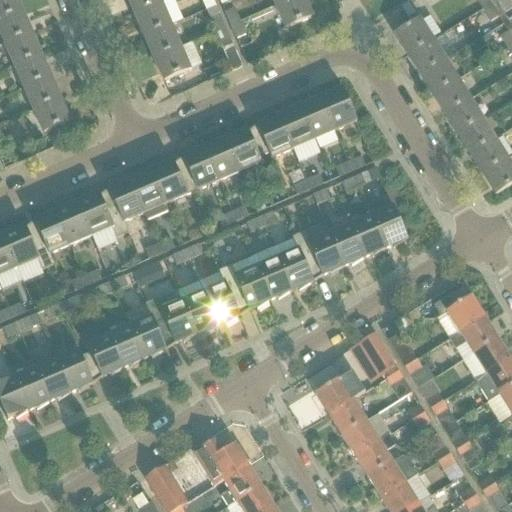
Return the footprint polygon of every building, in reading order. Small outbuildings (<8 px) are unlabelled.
[(0,0),(0,22),(21,13),(15,0),(0,0)] [(128,0),(136,16),(160,5),(157,0),(128,0)] [(160,5),(136,16),(145,38),(170,27),(183,22),(173,0),(160,5)] [(201,0),(203,3),(206,12),(216,7),(212,0),(201,0)] [(302,0),(293,0),(277,7),(286,30),(311,19),(302,0)] [(487,0),(474,0),(482,11),(491,6),(487,0)] [(505,0),(502,0),(496,4),(503,16),(511,10),(505,0)] [(491,6),(482,11),(490,24),(499,18),(491,6)] [(225,14),(231,27),(240,23),(235,10),(225,14)] [(0,22),(0,31),(6,46),(31,35),(21,13),(0,22)] [(210,20),(216,34),(225,29),(220,16),(210,20)] [(413,26),(396,37),(408,57),(431,43),(430,41),(440,35),(430,18),(420,24),(419,23),(413,26)] [(240,23),(231,27),(236,40),(246,36),(240,23)] [(145,38),(155,60),(179,49),(170,27),(145,38)] [(231,43),(225,29),(216,34),(222,47),(233,72),(242,68),(231,43)] [(511,39),(508,34),(499,39),(507,51),(511,47),(511,39)] [(6,46),(15,68),(40,57),(31,35),(6,46)] [(408,57),(421,77),(444,63),(431,43),(408,57)] [(179,49),(155,60),(165,83),(189,72),(179,49)] [(15,68),(25,90),(50,79),(40,57),(15,68)] [(421,77),(433,97),(456,82),(444,63),(421,77)] [(25,90),(34,112),(59,101),(50,79),(25,90)] [(433,97),(445,117),(468,102),(456,82),(433,97)] [(334,92),(320,100),(335,133),(356,124),(342,91),(336,95),(334,92)] [(313,101),(299,109),(314,142),(335,133),(320,100),(315,104),(313,101)] [(59,101),(34,112),(44,135),(69,124),(59,101)] [(445,117),(458,136),(481,122),(468,102),(445,117)] [(292,110),(278,118),(293,151),(314,142),(299,109),(294,113),(292,110)] [(271,119),(257,127),(272,160),(293,151),(278,118),(273,122),(271,119)] [(458,136),(470,156),(493,142),(481,122),(458,136)] [(238,133),(225,141),(239,174),(261,165),(258,159),(268,155),(271,161),(272,160),(257,127),(248,133),(247,132),(240,136),(238,133)] [(217,142),(204,150),(219,183),(239,174),(225,141),(219,145),(217,142)] [(470,156),(483,176),(505,162),(493,142),(470,156)] [(197,151),(184,159),(198,192),(219,183),(204,150),(199,154),(197,151)] [(164,165),(151,173),(165,206),(187,197),(197,192),(198,192),(184,159),(173,165),(173,164),(166,168),(164,165)] [(361,159),(348,164),(352,173),(365,168),(361,159)] [(511,172),(505,162),(483,176),(495,196),(511,185),(511,172)] [(352,173),(348,164),(335,170),(339,179),(352,173)] [(143,173),(130,182),(144,215),(148,223),(169,214),(165,206),(151,173),(145,177),(143,173)] [(367,174),(354,179),(358,189),(371,183),(367,174)] [(310,192),(323,186),(319,177),(306,182),(310,192)] [(358,189),(354,179),(341,185),(345,194),(358,189)] [(122,183),(109,191),(123,224),(144,215),(130,182),(124,186),(122,183)] [(306,182),(293,188),(297,197),(310,192),(306,182)] [(90,197),(77,205),(91,238),(111,229),(116,240),(128,235),(123,224),(109,191),(99,197),(98,195),(92,200),(90,197)] [(325,192),(312,197),(316,207),(329,201),(325,192)] [(388,198),(366,207),(371,218),(385,251),(391,247),(393,250),(407,242),(393,209),(388,198)] [(262,201),(253,205),(257,214),(266,210),(262,201)] [(69,206),(56,214),(70,247),(91,238),(77,205),(71,209),(69,206)] [(232,214),(236,224),(249,218),(245,209),(232,214)] [(48,215),(35,223),(49,256),(70,247),(56,214),(50,218),(48,215)] [(232,214),(219,220),(223,229),(236,224),(232,214)] [(272,215),(259,220),(263,230),(276,224),(272,215)] [(371,218),(350,227),(365,260),(370,256),(372,259),(385,251),(371,218)] [(259,220),(246,226),(250,235),(263,230),(259,220)] [(16,229),(3,237),(17,270),(23,285),(43,276),(42,272),(54,267),(49,256),(35,223),(25,229),(24,227),(18,232),(16,229)] [(350,227),(329,236),(344,269),(349,265),(351,268),(365,260),(350,227)] [(304,234),(292,239),(312,285),(328,275),(330,277),(344,269),(329,236),(309,245),(304,234)] [(0,277),(17,270),(3,237),(0,238),(0,277)] [(297,252),(277,261),(291,294),(297,290),(299,293),(312,285),(292,239),(292,240),(297,252)] [(162,255),(175,250),(170,241),(158,246),(162,255)] [(158,246),(145,252),(149,261),(162,255),(158,246)] [(198,247),(185,252),(189,262),(202,256),(198,247)] [(185,252),(172,258),(176,267),(189,262),(185,252)] [(129,258),(127,263),(130,269),(140,265),(136,255),(129,258)] [(277,261),(256,270),(270,303),(276,299),(278,302),(291,294),(277,261)] [(231,268),(219,273),(238,319),(255,308),(257,311),(270,303),(256,270),(235,279),(231,268)] [(142,272),(133,276),(137,285),(143,282),(145,278),(142,272)] [(88,287),(100,282),(96,273),(84,278),(88,287)] [(224,286),(204,295),(218,328),(223,324),(225,327),(238,319),(219,273),(218,273),(224,286)] [(84,278),(71,284),(75,293),(88,287),(84,278)] [(123,279),(111,284),(115,294),(128,288),(123,279)] [(111,284),(98,290),(103,299),(115,294),(111,284)] [(437,322),(449,342),(484,320),(471,299),(470,300),(464,289),(434,308),(441,319),(437,322)] [(145,307),(151,320),(165,352),(182,342),(183,345),(197,337),(183,304),(178,293),(145,307)] [(204,295),(183,304),(197,337),(203,333),(204,336),(218,328),(204,295)] [(68,302),(58,307),(62,316),(72,312),(68,302)] [(9,310),(13,319),(26,314),(22,304),(9,310)] [(58,307),(45,313),(49,322),(62,316),(58,307)] [(9,310),(0,313),(0,323),(0,325),(13,319),(9,310)] [(36,316),(15,325),(19,334),(40,325),(36,316)] [(151,320),(130,329),(144,361),(150,358),(152,361),(165,352),(151,320)] [(465,345),(473,356),(497,341),(484,320),(449,342),(455,351),(465,345)] [(15,325),(3,331),(7,340),(19,334),(15,325)] [(130,329),(109,338),(123,370),(129,367),(131,370),(144,361),(130,329)] [(400,335),(388,343),(405,370),(417,362),(400,335)] [(374,336),(360,345),(380,377),(381,379),(395,370),(395,368),(393,365),(374,336)] [(87,347),(91,355),(80,359),(92,386),(108,376),(110,379),(123,370),(109,338),(87,347)] [(473,356),(486,377),(510,362),(497,341),(473,356)] [(78,353),(57,362),(71,395),(77,392),(78,395),(92,386),(80,359),(78,353)] [(57,362),(36,371),(50,404),(56,401),(58,403),(71,395),(57,362)] [(417,362),(405,370),(410,378),(422,371),(417,362)] [(488,404),(498,398),(511,389),(511,364),(510,362),(486,377),(475,384),(488,404)] [(36,371),(15,380),(29,413),(35,409),(37,413),(50,404),(36,371)] [(398,374),(385,381),(399,403),(411,395),(403,382),(398,374)] [(340,381),(316,396),(329,417),(353,401),(363,395),(352,376),(342,382),(340,381)] [(29,413),(15,380),(0,386),(0,405),(7,423),(14,419),(16,422),(29,413)] [(511,389),(498,398),(511,418),(511,389)] [(437,396),(425,403),(430,411),(442,404),(437,396)] [(329,417),(342,438),(366,422),(353,401),(329,417)] [(442,404),(430,411),(443,432),(455,424),(442,404)] [(406,415),(411,423),(424,415),(419,407),(406,415)] [(424,415),(411,423),(417,431),(429,424),(424,415)] [(342,438),(355,458),(379,443),(366,422),(342,438)] [(355,458),(368,479),(392,464),(386,453),(395,447),(389,437),(379,443),(355,458)] [(464,438),(452,446),(457,453),(468,446),(464,438)] [(214,489),(224,483),(248,468),(242,459),(245,458),(239,447),(236,449),(235,447),(222,455),(215,442),(193,456),(214,489)] [(468,446),(457,453),(469,473),(481,466),(468,446)] [(445,449),(433,457),(438,465),(450,457),(445,449)] [(450,457),(438,465),(443,473),(455,466),(450,457)] [(392,464),(368,479),(381,500),(405,485),(417,477),(413,471),(412,471),(410,470),(411,469),(411,466),(410,464),(409,462),(406,460),(401,458),(392,464)] [(227,509),(237,504),(261,488),(248,468),(224,483),(230,492),(220,498),(227,509)] [(145,481),(164,511),(177,511),(181,510),(187,506),(164,469),(145,481)] [(477,486),(482,494),(495,486),(490,478),(477,486)] [(381,500),(388,511),(407,511),(418,505),(405,485),(381,500)] [(495,486),(482,494),(487,502),(500,495),(495,486)] [(237,504),(241,511),(269,511),(274,509),(261,488),(237,504)] [(458,498),(463,506),(475,498),(470,490),(458,498)] [(475,498),(463,506),(466,511),(471,511),(481,506),(475,498)] [(501,499),(490,506),(493,511),(500,511),(507,508),(501,499)]
